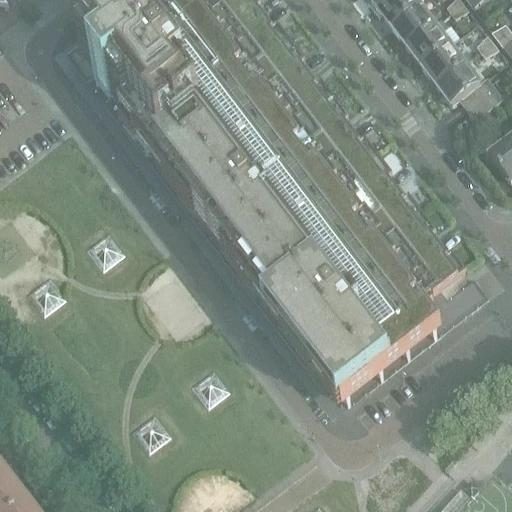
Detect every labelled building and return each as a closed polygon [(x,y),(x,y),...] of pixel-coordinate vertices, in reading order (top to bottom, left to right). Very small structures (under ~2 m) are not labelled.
[(0,0),(0,10),(9,12),(0,0)] [(130,0),(53,59),(332,423),(339,417),(340,419),(393,379),(392,377),(443,339),(442,338),(449,333),(488,303),(488,302),(473,283),(469,287),(447,303),(440,294),(462,278),(466,274),(452,255),(436,234),(408,198),(392,177),(365,141),(349,120),(321,84),(305,63),(277,26),(261,6),(256,0),(130,0)] [(366,0),(377,13),(394,0),(366,0)] [(392,33),(419,12),(409,0),(394,0),(377,13),(392,33)] [(482,0),(475,0),(468,6),(474,13),(484,2),(482,0)] [(451,18),(463,9),(458,2),(447,13),(451,18)] [(463,9),(451,18),(456,24),(469,17),(463,9)] [(419,12),(392,33),(407,52),(434,32),(419,12)] [(422,72),(449,51),(440,40),(448,33),(442,25),(434,32),(407,52),(422,72)] [(498,45),(509,36),(506,31),(493,38),(498,45)] [(511,38),(509,36),(498,45),(503,52),(511,43),(511,38)] [(481,57),(493,48),(488,42),(477,52),(481,57)] [(493,48),(481,57),(485,63),(499,56),(493,48)] [(449,51),(422,72),(437,91),(463,71),(473,64),(467,56),(458,63),(449,51)] [(463,71),(437,91),(452,111),(459,105),(466,115),(490,97),(483,87),(478,90),(463,71)] [(491,81),(483,87),(490,97),(498,108),(507,101),(491,81)] [(474,126),(498,108),(490,97),(466,115),(474,126)] [(511,188),(511,149),(509,145),(501,151),(494,142),(482,151),(511,189),(511,188)] [(126,259),(109,236),(86,253),(103,276),(126,259)] [(49,282),(28,298),(46,321),(67,304),(66,303),(63,299),(49,282)] [(214,373),(191,391),(208,414),(231,396),(214,373)] [(154,417),(130,435),(149,460),(172,441),(154,417)] [(0,511),(29,511),(10,487),(0,473),(0,511)] [(471,502),(480,493),(475,488),(468,489),(463,495),(471,502)] [(461,511),(470,503),(461,494),(445,511),(461,511)]
